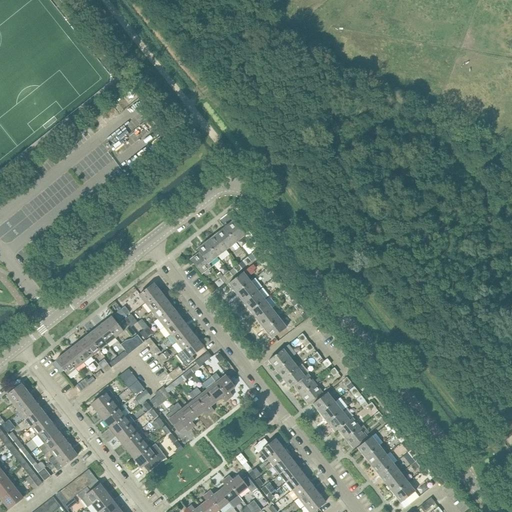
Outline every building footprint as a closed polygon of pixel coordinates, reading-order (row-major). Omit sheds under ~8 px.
[(227,224),(224,227),(236,242),(245,235),(234,221),(228,225),(227,224)] [(221,231),(215,235),(226,249),(236,242),(224,227),(220,230),(221,231)] [(209,239),(205,242),(217,257),(226,249),(215,235),(210,240),(209,239)] [(202,244),(203,245),(197,250),(199,253),(208,264),(208,263),(217,257),(205,242),(202,244)] [(257,250),(252,254),(255,259),(260,255),(257,250)] [(208,264),(199,253),(190,260),(201,274),(211,267),(208,263),(208,264)] [(243,261),(246,266),(251,262),(248,257),(243,261)] [(262,266),(267,262),(262,257),(258,261),(262,266)] [(232,276),(237,273),(242,269),(238,264),(233,268),(229,272),(232,276)] [(269,275),(274,272),(270,266),(265,270),(269,275)] [(223,284),(232,276),(229,272),(223,276),(220,273),(217,275),(220,279),(223,284)] [(235,293),(250,282),(243,272),(229,283),(233,289),(232,290),(235,293)] [(276,284),(281,281),(277,275),(272,279),(276,284)] [(218,287),(223,284),(220,279),(215,283),(218,287)] [(239,296),(243,302),(257,291),(250,282),(235,293),(238,297),(239,296)] [(145,303),(160,291),(154,283),(139,295),(145,303)] [(283,294),(288,290),(284,285),(279,288),(283,294)] [(152,311),(166,299),(160,291),(145,303),(152,311)] [(249,312),(264,300),(257,291),(243,302),(248,308),(247,308),(249,312)] [(291,303),(295,299),(291,294),(287,298),(291,303)] [(158,319),(172,307),(166,299),(152,311),(158,319)] [(253,315),(258,320),(272,309),(264,300),(249,312),(252,315),(253,315)] [(203,301),(199,304),(205,311),(209,308),(203,301)] [(298,312),(302,308),(298,303),(294,307),(298,312)] [(126,315),(129,313),(124,306),(121,309),(126,315)] [(164,327),(179,315),(172,307),(158,319),(164,327)] [(272,309),(258,320),(262,326),(261,327),(264,330),(279,318),(272,309)] [(305,321),(309,317),(306,312),(301,316),(305,321)] [(145,328),(155,322),(151,314),(141,320),(145,328)] [(134,325),(137,322),(131,315),(127,317),(134,325)] [(170,335),(185,323),(179,315),(164,327),(170,335)] [(116,338),(123,332),(118,325),(111,317),(104,323),(116,338)] [(286,328),(280,320),(279,318),(264,330),(267,334),(268,333),(272,339),(286,328)] [(138,331),(142,328),(137,322),(134,325),(138,331)] [(108,344),(116,338),(104,323),(96,329),(108,344)] [(176,342),(191,331),(185,323),(170,335),(176,342)] [(100,350),(108,344),(96,329),(88,335),(100,350)] [(145,339),(148,336),(143,330),(140,333),(145,339)] [(182,350),(197,338),(191,331),(176,342),(182,350)] [(302,343),(306,339),(302,334),(298,337),(302,343)] [(92,356),(100,350),(88,335),(80,341),(92,356)] [(133,350),(143,342),(137,335),(127,343),(125,341),(120,344),(125,351),(128,355),(133,351),(133,350)] [(219,349),(225,343),(217,335),(211,342),(219,349)] [(151,347),(155,344),(150,338),(146,341),(151,347)] [(204,347),(197,338),(182,350),(183,350),(178,354),(177,355),(185,367),(195,359),(192,356),(196,353),(204,347)] [(84,362),(92,356),(80,341),(73,347),(84,362)] [(308,352),(309,352),(314,348),(310,343),(304,347),(308,352)] [(157,355),(161,352),(156,346),(152,349),(157,355)] [(77,368),(84,362),(73,347),(65,353),(77,368)] [(276,370),(290,359),(283,349),(268,361),(270,364),(271,364),(276,370)] [(120,361),(127,356),(124,352),(118,357),(120,361)] [(208,352),(198,359),(202,364),(212,357),(208,352)] [(316,361),(321,357),(317,352),(312,356),(316,361)] [(68,375),(76,369),(77,368),(65,353),(56,360),(68,375)] [(163,363),(167,360),(162,354),(158,357),(163,363)] [(113,367),(119,362),(116,358),(110,363),(113,367)] [(203,365),(202,364),(198,359),(195,362),(197,364),(190,369),(193,373),(203,365)] [(278,374),(279,373),(283,379),(297,368),(290,359),(276,370),(275,370),(278,374)] [(326,368),(331,364),(327,359),(322,363),(326,368)] [(105,373),(111,368),(108,365),(102,369),(105,373)] [(172,379),(183,371),(179,366),(168,374),(172,379)] [(285,383),(286,382),(290,388),(294,386),(304,377),(297,368),(283,379),(282,380),(285,383)] [(334,377),(338,373),(334,368),(330,372),(334,377)] [(198,379),(193,373),(190,369),(181,376),(184,380),(185,382),(191,377),(195,382),(198,379)] [(97,379),(103,374),(100,371),(94,376),(97,379)] [(131,373),(122,381),(128,389),(128,388),(138,381),(132,373),(131,373)] [(211,377),(216,383),(229,399),(233,396),(229,392),(235,387),(226,375),(220,379),(216,373),(211,377)] [(304,377),(294,386),(301,395),(315,384),(308,374),(304,377)] [(175,387),(184,380),(181,376),(177,379),(172,383),(175,387)] [(89,386),(95,381),(92,377),(86,382),(89,386)] [(346,386),(351,382),(346,377),(342,381),(346,386)] [(81,392),(89,386),(86,382),(84,380),(76,386),(81,392)] [(138,381),(128,388),(135,396),(140,392),(144,389),(139,383),(138,381)] [(172,383),(165,389),(164,387),(160,389),(168,399),(170,396),(168,393),(175,387),(172,383)] [(225,402),(229,399),(216,383),(207,390),(216,402),(222,398),(225,402)] [(28,392),(21,384),(7,395),(13,404),(28,392)] [(308,404),(316,398),(322,392),(315,384),(301,395),(308,404)] [(349,399),(353,396),(358,392),(354,387),(349,390),(350,391),(345,394),(349,399)] [(211,406),(216,402),(207,390),(202,394),(197,388),(193,391),(210,414),(214,411),(211,406)] [(97,413),(112,401),(109,397),(113,394),(110,390),(98,399),(91,405),(97,413)] [(140,405),(142,403),(150,397),(145,391),(138,397),(135,399),(140,405)] [(188,395),(193,400),(188,405),(197,417),(203,413),(206,417),(210,414),(193,391),(188,395)] [(15,414),(34,400),(28,392),(13,404),(17,409),(13,412),(15,414)] [(327,393),(321,398),(313,404),(318,410),(317,410),(319,414),(320,413),(334,402),(327,393)] [(156,408),(162,403),(156,396),(150,401),(156,408)] [(360,405),(365,401),(361,396),(356,399),(360,405)] [(119,409),(115,405),(119,401),(116,398),(112,401),(97,413),(104,421),(119,409)] [(25,419),(40,408),(34,400),(15,414),(16,415),(19,412),(25,419)] [(148,411),(152,408),(147,402),(143,405),(148,411)] [(327,423),(328,423),(342,411),(334,402),(320,413),(325,419),(324,420),(327,423)] [(371,411),(375,408),(371,402),(367,406),(371,411)] [(177,403),(173,406),(191,429),(195,426),(192,421),(197,417),(188,405),(182,409),(177,403)] [(191,429),(173,406),(173,405),(169,408),(172,412),(166,416),(169,420),(172,424),(178,432),(184,427),(187,432),(191,429)] [(125,417),(121,413),(125,410),(122,406),(119,409),(104,421),(110,429),(125,417)] [(31,427),(46,416),(40,408),(25,419),(31,427)] [(154,419),(158,416),(153,410),(149,413),(154,419)] [(338,429),(352,418),(351,417),(348,420),(342,411),(328,423),(332,428),(331,429),(334,432),(335,432),(338,429)] [(378,421),(383,417),(379,412),(374,415),(378,421)] [(116,437),(131,425),(127,421),(131,417),(128,414),(125,417),(110,429),(116,437)] [(38,435),(53,423),(46,416),(31,427),(38,435)] [(160,427),(164,424),(159,418),(155,421),(160,427)] [(338,429),(345,438),(359,427),(352,418),(338,429)] [(390,430),(395,426),(391,421),(386,425),(390,430)] [(137,433),(134,428),(137,425),(135,422),(131,425),(116,437),(122,444),(137,433)] [(7,434),(11,431),(5,423),(1,426),(7,434)] [(38,447),(44,443),(59,431),(53,423),(38,435),(32,440),(38,447)] [(166,435),(170,432),(165,426),(162,429),(166,435)] [(352,448),(360,441),(367,437),(359,427),(345,438),(352,448)] [(128,452),(143,441),(140,436),(144,433),(141,430),(137,433),(122,444),(128,452)] [(398,439),(403,436),(398,430),(394,434),(398,439)] [(0,438),(5,445),(10,442),(2,431),(0,432),(0,438)] [(45,455),(50,451),(65,439),(59,431),(44,443),(47,448),(42,452),(45,455)] [(13,441),(14,441),(17,438),(12,432),(8,435),(13,441)] [(171,434),(168,437),(177,449),(180,447),(176,441),(177,440),(172,434),(171,434)] [(379,446),(372,437),(372,436),(365,441),(357,448),(362,454),(361,454),(364,458),(379,446)] [(20,450),(24,447),(17,438),(14,441),(15,443),(20,450)] [(150,441),(147,438),(143,441),(128,452),(135,460),(149,449),(149,448),(146,444),(150,441)] [(51,463),(56,459),(71,447),(65,439),(50,451),(54,456),(48,460),(51,463)] [(282,446),(276,439),(269,445),(264,439),(254,447),(259,453),(261,450),(264,455),(259,459),(261,462),(282,446)] [(405,448),(410,445),(406,440),(401,443),(405,448)] [(13,456),(18,452),(10,442),(5,445),(13,456)] [(149,449),(135,460),(141,468),(143,466),(148,472),(152,469),(166,458),(155,444),(149,448),(149,449)] [(268,470),(288,454),(282,446),(261,462),(262,463),(267,459),(270,463),(265,467),(268,470)] [(367,460),(372,466),(386,455),(379,446),(364,458),(367,461),(367,460)] [(26,457),(30,454),(25,448),(24,447),(20,450),(21,451),(26,457)] [(71,447),(56,459),(63,467),(78,455),(71,447)] [(410,465),(415,461),(420,458),(413,449),(403,456),(410,465)] [(21,466),(26,462),(18,452),(13,456),(21,466)] [(32,465),(36,462),(30,454),(26,457),(32,465)] [(279,474),(294,462),(288,454),(268,470),(268,471),(273,466),(279,474)] [(376,473),(378,476),(393,464),(386,455),(372,466),(376,472),(376,473)] [(419,467),(424,463),(420,458),(415,461),(419,467)] [(29,476),(34,473),(26,462),(21,466),(29,476)] [(38,473),(42,470),(36,462),(32,465),(38,473)] [(247,471),(251,469),(246,462),(242,465),(247,471)] [(286,482),(300,470),(294,462),(279,474),(286,482)] [(382,479),(386,484),(400,473),(393,464),(378,476),(381,479),(382,479)] [(430,480),(434,476),(427,467),(422,470),(430,480)] [(44,481),(51,476),(44,468),(42,470),(38,473),(44,481)] [(92,483),(97,480),(89,470),(84,473),(92,483)] [(292,490),(306,478),(300,470),(286,482),(292,490)] [(254,479),(257,477),(252,471),(249,473),(254,479)] [(34,473),(29,476),(37,487),(42,483),(34,473)] [(87,487),(92,483),(84,473),(80,477),(87,487)] [(390,491),(393,494),(408,483),(400,473),(386,484),(391,490),(390,491)] [(242,480),(239,475),(233,480),(229,476),(225,478),(239,495),(248,488),(250,491),(251,492),(257,488),(253,484),(247,476),(242,480)] [(82,491),(87,487),(80,477),(74,481),(82,491)] [(0,497),(1,499),(15,488),(6,478),(0,482),(0,497)] [(229,503),(239,495),(225,478),(222,482),(225,486),(219,491),(229,503)] [(260,487),(263,485),(258,478),(255,481),(260,487)] [(298,498),(313,486),(306,478),(292,490),(298,498)] [(92,504),(107,493),(97,480),(92,483),(87,487),(82,491),(78,494),(77,494),(88,508),(92,504)] [(78,494),(82,491),(74,481),(70,484),(78,494)] [(415,492),(409,484),(408,483),(393,494),(395,498),(396,497),(401,503),(415,492)] [(73,498),(77,494),(78,494),(70,484),(65,488),(73,498)] [(267,497),(270,494),(265,486),(261,489),(267,497)] [(304,505),(319,493),(313,486),(298,498),(304,505)] [(23,498),(17,490),(15,488),(1,499),(9,509),(23,498)] [(68,502),(72,498),(73,498),(65,488),(60,492),(68,502)] [(214,495),(210,490),(206,494),(219,510),(229,503),(219,491),(214,495)] [(63,505),(68,502),(60,492),(56,495),(63,505)] [(97,511),(113,500),(107,493),(92,504),(98,511),(97,511)] [(309,511),(313,511),(318,508),(326,502),(319,493),(304,505),(309,511)] [(206,511),(216,511),(219,510),(206,494),(203,496),(206,501),(201,505),(206,511)] [(272,503),(276,500),(270,494),(267,497),(272,503)] [(56,510),(61,507),(59,505),(53,497),(49,501),(56,510)] [(425,511),(435,503),(431,498),(421,506),(425,511)] [(114,511),(119,508),(113,500),(97,511),(98,511),(97,511),(114,511)] [(259,511),(262,511),(254,500),(247,506),(248,506),(252,511),(259,511)] [(49,511),(54,511),(56,510),(49,501),(44,505),(49,511)] [(68,502),(63,505),(67,510),(72,506),(68,502)]
